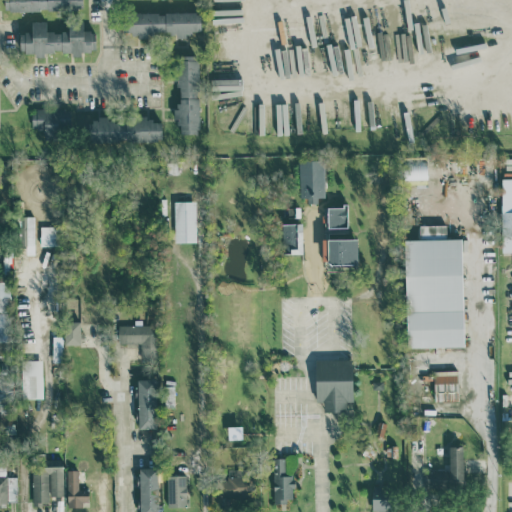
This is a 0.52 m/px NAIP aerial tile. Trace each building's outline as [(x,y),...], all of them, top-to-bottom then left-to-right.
[(127,13),(127,35),(200,34),(200,12),(127,13)] [(95,50),(94,30),(83,31),(82,21),(68,23),(68,30),(46,32),(45,20),(31,22),(32,32),(18,33),(20,56),(80,50),(80,52),(95,50)] [(179,134),(198,134),(197,56),(174,56),(174,81),(178,81),(178,109),(173,109),(173,120),(178,120),(179,134)] [(31,109),(31,129),(43,128),(44,135),(72,135),(71,108),(31,109)] [(161,141),(160,122),(152,122),(151,117),(85,119),(86,143),(161,141)] [(299,196),(306,196),(306,201),(317,201),(317,195),(323,195),(323,158),(299,158),(299,196)] [(511,177),(501,177),(501,251),(511,251),(511,177)] [(174,241),(196,241),(195,200),(174,200),(174,241)] [(326,205),(327,227),(347,226),(347,204),(326,205)] [(34,252),(33,215),(19,215),(20,245),(26,245),(26,253),(34,252)] [(463,345),(461,237),(446,237),(445,224),(419,224),(419,238),(404,238),(406,346),(463,345)] [(55,244),(55,225),(39,225),(39,245),(55,244)] [(356,262),(357,237),(327,236),(326,262),(356,262)] [(9,281),(0,280),(0,341),(9,341),(9,281)] [(63,343),(79,344),(80,320),(64,320),(63,343)] [(157,359),(156,324),(117,324),(118,342),(140,342),(140,359),(157,359)] [(454,368),(454,353),(416,355),(416,369),(454,368)] [(315,359),(315,401),(323,401),(323,410),(346,410),(346,400),(352,400),(352,358),(315,359)] [(21,398),(42,397),(41,359),(20,359),(21,398)] [(458,400),(457,374),(433,374),(434,401),(458,400)] [(138,427),(157,426),(155,377),(136,378),(138,427)] [(462,445),(448,445),(449,480),(462,480),(462,445)] [(285,457),(272,457),(274,502),(293,501),(292,470),(285,470),(285,457)] [(62,494),(62,464),(31,465),(32,502),(48,502),(48,495),(62,494)] [(156,511),(157,467),(139,466),(138,511),(156,511)] [(88,504),(87,488),(78,488),(77,469),(66,469),(67,504),(88,504)] [(447,469),(424,469),(425,488),(462,487),(462,480),(447,481),(447,469)] [(185,474),(166,474),(167,506),(186,506),(185,474)] [(217,494),(249,495),(250,477),(218,476),(217,494)] [(371,510),(389,510),(389,485),(372,485),(371,510)]
